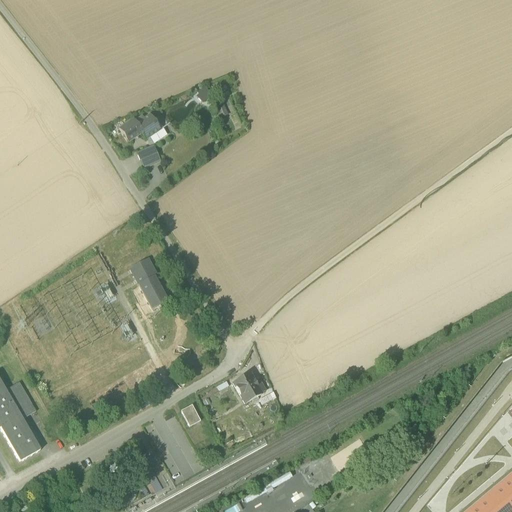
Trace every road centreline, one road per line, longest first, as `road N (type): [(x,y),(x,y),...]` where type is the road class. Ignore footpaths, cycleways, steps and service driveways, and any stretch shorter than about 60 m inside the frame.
road 1 (residential): [(0,6),(106,147),(236,355)]
road 2 (residential): [(511,130),(311,277),(268,313),(236,355)]
road 3 (residential): [(236,355),(217,375),(0,498)]
